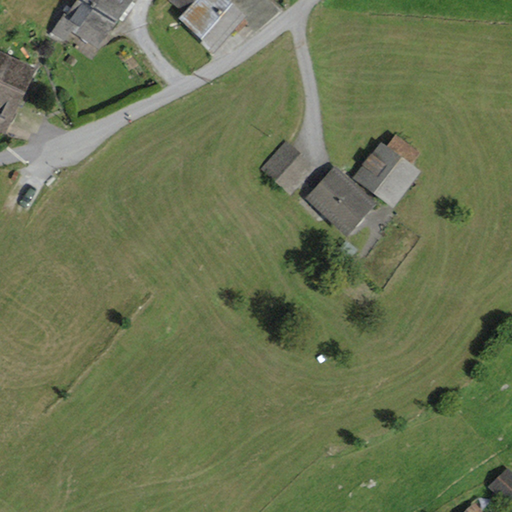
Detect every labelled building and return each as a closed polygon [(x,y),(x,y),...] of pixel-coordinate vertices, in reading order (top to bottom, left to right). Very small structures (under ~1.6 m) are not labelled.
[(99,41),(129,0),(80,0),(68,18),(66,17),(54,34),(62,42),(74,23),(99,41)] [(175,0),(187,9),(194,0),(175,0)] [(237,32),(246,23),(256,32),(276,11),(264,0),(199,0),(183,17),(214,45),(232,27),(237,32)] [(0,127),(3,129),(30,73),(0,58),(0,127)] [(356,177),(388,201),(411,170),(401,163),(411,150),(393,137),(384,150),(379,146),(356,177)] [(291,190),(309,170),(285,148),(267,168),(291,190)] [(346,233),(371,205),(334,172),(309,198),(346,233)] [(490,487),(511,508),(511,507),(511,475),(507,470),(490,487)]
